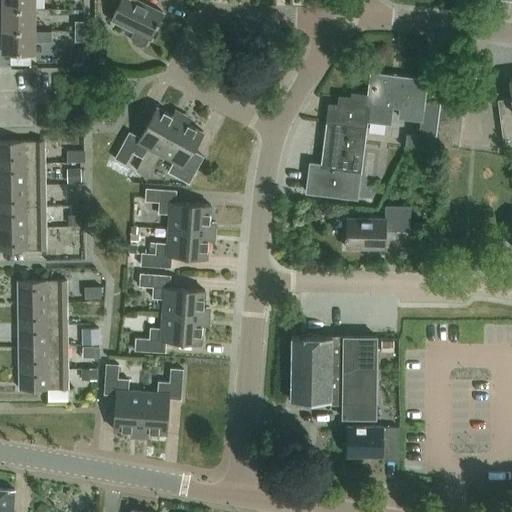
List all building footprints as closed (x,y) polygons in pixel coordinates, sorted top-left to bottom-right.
[(3,0),(3,11),(35,11),(35,0),(3,0)] [(121,0),(112,20),(134,32),(132,38),(133,42),(141,46),(146,45),(149,38),(150,39),(152,34),(155,36),(159,26),(157,25),(163,13),(136,0),(121,0)] [(3,32),(35,32),(35,11),(3,11),(3,32)] [(85,32),(85,22),(75,22),(75,32),(85,32)] [(51,32),(35,32),(3,32),(3,55),(35,55),(35,41),(51,41),(51,32)] [(75,32),(75,42),(84,42),(85,32),(75,32)] [(96,46),(94,64),(105,65),(107,47),(96,46)] [(70,50),(70,62),(83,63),(83,50),(70,50)] [(365,128),(367,128),(368,120),(391,123),(393,106),(401,107),(400,117),(421,120),(423,120),(425,100),(428,80),(372,73),(369,93),(365,128)] [(511,78),(511,79),(511,88),(511,98),(499,100),(504,140),(511,139),(511,78)] [(442,98),(466,102),(467,90),(443,87),(442,98)] [(365,128),(369,93),(353,91),(352,96),(340,94),(339,103),(331,102),(328,123),(323,164),(311,162),(307,191),(358,198),(367,128),(365,128)] [(440,110),(464,113),(466,102),(442,98),(440,110)] [(423,120),(421,120),(419,135),(406,133),(405,146),(433,149),(438,102),(425,100),(423,120)] [(130,132),(115,159),(127,165),(133,153),(143,158),(148,148),(161,155),(184,114),(183,114),(180,119),(173,116),(176,110),(175,110),(172,115),(158,107),(141,138),(130,132)] [(463,125),(464,113),(440,110),(439,122),(463,125)] [(184,114),(161,155),(174,162),(169,172),(190,183),(204,157),(193,151),(204,132),(189,124),(192,119),(191,118),(188,124),(181,120),(184,115),(184,114)] [(437,134),(461,137),(463,125),(439,122),(437,134)] [(88,159),(87,132),(69,132),(69,160),(88,159)] [(459,148),(461,137),(437,134),(435,145),(459,148)] [(45,141),(0,141),(0,163),(45,163),(45,141)] [(45,163),(0,163),(0,185),(45,185),(45,163)] [(67,168),(67,183),(81,183),(81,168),(67,168)] [(45,185),(0,185),(0,207),(45,207),(45,185)] [(147,189),(146,201),(160,202),(159,214),(170,214),(169,229),(216,232),(210,231),(211,223),(217,224),(217,223),(211,222),(212,206),(177,203),(178,191),(147,189)] [(386,205),(386,219),(387,219),(395,219),(395,231),(411,231),(411,206),(386,205)] [(45,207),(0,207),(0,228),(46,228),(45,207)] [(71,213),(70,226),(83,226),(84,213),(71,213)] [(346,234),(346,248),(386,249),(387,219),(386,219),(349,218),(348,234),(346,234)] [(138,234),(138,226),(131,226),(130,233),(130,240),(139,240),(139,234),(138,234)] [(72,228),(73,242),(89,241),(88,227),(72,228)] [(46,228),(0,228),(0,250),(46,250),(46,228)] [(143,253),(142,266),(172,268),(173,256),(208,258),(209,241),(215,242),(216,240),(210,240),(210,232),(216,233),(216,232),(169,229),(168,243),(157,243),(157,254),(143,253)] [(137,253),(138,245),(130,245),(129,253),(137,253)] [(141,274),(140,286),(154,287),(154,299),(165,299),(163,314),(210,317),(204,316),(205,309),(211,309),(211,308),(205,307),(206,291),(171,288),(172,276),(141,274)] [(67,280),(18,280),(19,302),(67,302),(67,280)] [(85,299),(100,299),(100,286),(85,287),(85,299)] [(67,302),(19,302),(19,324),(67,323),(67,302)] [(137,338),(136,351),(166,353),(167,341),(202,343),(204,326),(210,327),(210,326),(204,325),(204,318),(210,318),(210,317),(163,314),(162,329),(151,328),(151,339),(137,338)] [(67,323),(19,324),(19,346),(67,345),(67,323)] [(99,344),(99,328),(82,328),(82,344),(99,344)] [(377,418),(378,336),(293,335),(292,400),(343,401),(343,418),(377,418)] [(381,340),(381,351),(393,352),(393,341),(381,340)] [(91,344),(90,355),(100,356),(101,345),(91,344)] [(67,345),(19,346),(19,368),(68,367),(67,345)] [(107,364),(105,394),(117,395),(114,430),(131,431),(131,437),(132,437),(132,431),(140,432),(140,438),(144,391),(129,390),(130,379),(119,378),(120,364),(107,364)] [(68,367),(19,368),(20,390),(68,389),(68,367)] [(96,380),(97,369),(82,368),(81,379),(96,380)] [(144,391),(140,438),(141,438),(141,432),(149,433),(148,439),(150,439),(150,433),(167,434),(169,399),(182,400),(184,369),(171,368),(170,382),(159,381),(158,392),(144,391)] [(398,460),(398,427),(384,427),(384,425),(348,425),(347,455),(383,455),(383,460),(398,460)] [(0,511),(13,511),(15,491),(0,489),(0,511)]
